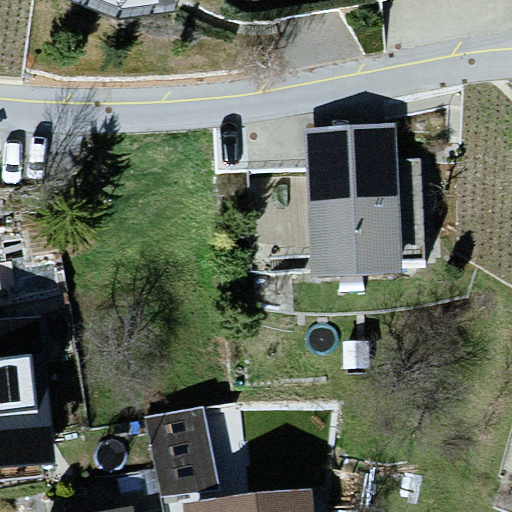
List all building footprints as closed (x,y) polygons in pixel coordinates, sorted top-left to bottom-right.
[(230,0),(85,0),(86,3),(230,10),(230,0)] [(285,61),(362,51),(356,4),(279,14),(285,61)] [(417,133),(329,138),(342,293),(433,293),(417,133)] [(0,468),(50,463),(36,340),(0,344),(0,468)] [(161,493),(231,486),(222,398),(153,405),(161,493)] [(305,511),(304,495),(205,505),(205,511),(305,511)]
